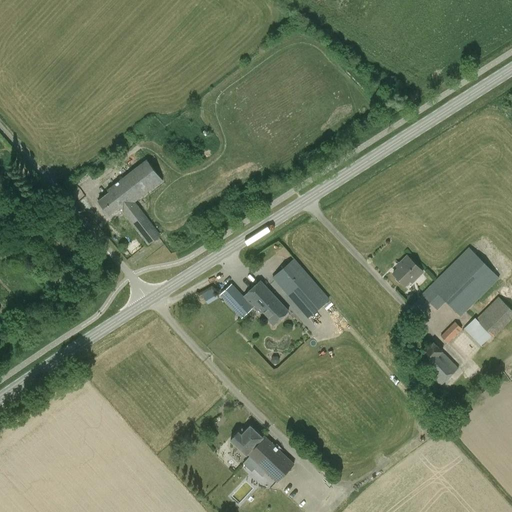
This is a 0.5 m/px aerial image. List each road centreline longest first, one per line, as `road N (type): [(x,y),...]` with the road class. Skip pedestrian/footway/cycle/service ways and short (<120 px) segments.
road 1 (secondary): [(150,300),(511,68)]
road 2 (unclassified): [(150,300),(0,124)]
road 3 (secondary): [(0,398),(150,300)]
